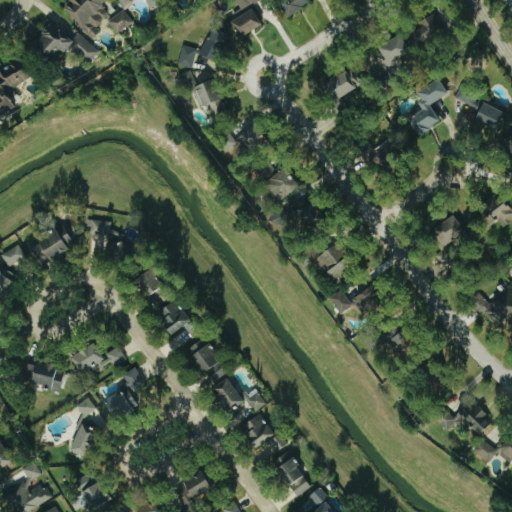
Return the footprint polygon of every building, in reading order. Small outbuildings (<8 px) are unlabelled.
[(96,37),(101,31),(97,29),(110,13),(102,7),(107,0),(71,0),(63,10),(96,37)] [(119,0),(124,8),(132,3),(130,0),(119,0)] [(148,0),(152,8),(166,3),(164,0),(148,0)] [(233,21),(241,37),(263,26),(253,5),(262,0),(236,0),(242,10),(236,13),(239,18),(233,21)] [(279,0),(288,17),(312,4),(310,0),(279,0)] [(134,24),(126,10),(109,19),(117,33),(134,24)] [(424,42),(448,30),(438,12),(415,25),(424,42)] [(100,51),(80,33),(73,40),(53,22),(33,44),(51,60),(61,49),(66,54),(73,46),(90,62),(100,51)] [(232,37),(215,28),(201,53),(218,63),(232,37)] [(387,68),(413,55),(403,35),(376,48),(387,68)] [(198,49),(184,45),(179,64),(193,68),(198,49)] [(13,89),(32,77),(21,59),(0,71),(0,83),(3,89),(0,91),(0,116),(17,107),(12,98),(17,96),(13,89)] [(363,86),(353,68),(327,82),(336,100),(363,86)] [(197,85),(192,71),(175,77),(180,91),(197,85)] [(432,105),(450,94),(440,78),(419,92),(423,100),(419,102),(424,111),(409,120),(420,136),(442,121),(432,105)] [(227,112),(218,79),(197,85),(203,107),(207,106),(210,117),(227,112)] [(475,107),(481,94),(462,85),(456,98),(475,107)] [(500,128),(506,110),(484,103),(478,120),(500,128)] [(251,153),(269,143),(257,124),(240,134),(251,153)] [(232,156),(242,149),(229,131),(219,138),(232,156)] [(369,163),(377,159),(384,171),(402,162),(390,139),(364,153),(369,163)] [(281,202),(301,188),(288,168),(267,182),(281,202)] [(492,227),(499,221),(505,228),(511,222),(511,209),(502,197),(481,214),(492,227)] [(292,215),(298,228),(306,225),(309,232),(327,223),(317,203),(292,215)] [(468,232),(456,215),(433,231),(446,249),(438,254),(445,265),(456,257),(448,246),(468,232)] [(114,222),(91,219),(89,235),(112,238),(114,222)] [(29,246),(39,266),(77,247),(66,227),(29,246)] [(119,237),(108,256),(128,267),(138,248),(119,237)] [(357,266),(341,242),(319,258),(335,281),(357,266)] [(9,267),(27,258),(20,245),(3,253),(9,267)] [(0,269),(0,294),(5,298),(19,277),(2,266),(0,269)] [(136,283),(159,307),(174,293),(151,269),(136,283)] [(355,297),(365,319),(389,307),(378,285),(355,297)] [(497,329),(511,314),(511,286),(491,305),(481,294),(473,301),(497,329)] [(330,297),(341,314),(353,306),(343,289),(330,297)] [(185,327),(193,337),(201,331),(176,300),(158,314),(175,335),(185,327)] [(414,352),(412,333),(391,336),(393,355),(414,352)] [(230,372),(206,338),(187,351),(212,385),(230,372)] [(81,372),(98,362),(102,368),(112,362),(115,367),(127,359),(120,346),(105,355),(97,342),(72,357),(81,372)] [(61,390),(65,372),(25,362),(21,381),(61,390)] [(147,385),(137,368),(124,375),(134,393),(147,385)] [(213,390),(230,413),(246,401),(229,378),(213,390)] [(106,400),(118,421),(140,407),(132,394),(134,393),(130,385),(106,400)] [(268,404),(256,388),(245,396),(257,412),(268,404)] [(78,405),(84,417),(97,410),(91,398),(78,405)] [(456,419),(446,411),(438,421),(452,432),(460,422),(479,438),(494,420),(471,401),(456,419)] [(88,458),(103,421),(87,414),(71,451),(88,458)] [(257,448),(276,435),(262,414),(243,427),(257,448)] [(271,456),(290,445),(283,433),(264,443),(271,456)] [(511,436),(499,454),(511,463),(511,462),(511,436)] [(0,463),(3,468),(15,461),(0,438),(0,463)] [(499,450),(483,440),(474,453),(491,463),(499,450)] [(314,486),(290,452),(275,463),(299,497),(314,486)] [(28,511),(53,499),(44,484),(32,490),(28,483),(43,475),(36,462),(23,469),(28,478),(4,491),(15,511),(28,511)] [(75,482),(90,511),(92,511),(110,503),(94,472),(75,482)] [(187,498),(188,501),(213,490),(205,472),(184,481),(191,496),(187,498)] [(320,507),(330,497),(322,487),(311,497),(320,507)] [(223,508),(225,511),(242,511),(236,501),(223,508)] [(337,511),(328,501),(316,511),(337,511)] [(161,511),(159,502),(138,506),(139,511),(161,511)]
